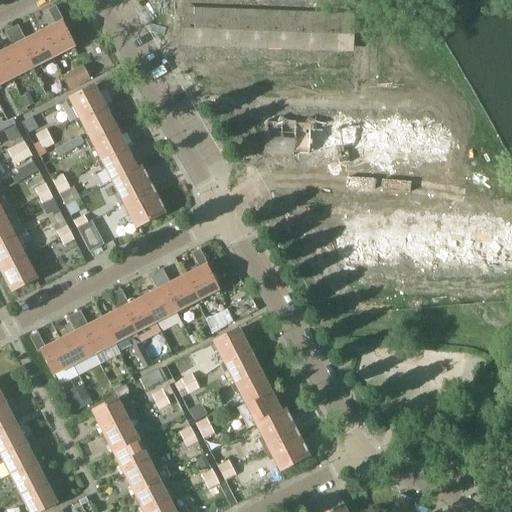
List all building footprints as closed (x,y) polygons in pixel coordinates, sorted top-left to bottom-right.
[(57,25),(41,33),(54,58),(75,47),(62,22),(64,21),(57,6),(49,10),(57,25)] [(13,28),(33,68),(54,58),(41,33),(27,40),(19,25),(13,28)] [(32,69),(33,68),(13,28),(6,32),(14,47),(0,53),(13,79),(25,73),(38,97),(42,105),(49,102),(32,69)] [(208,44),(205,95),(406,106),(406,103),(420,104),(423,56),(406,55),(406,63),(240,54),(240,45),(208,44)] [(0,85),(13,79),(0,53),(0,85)] [(83,66),(61,77),(69,91),(90,80),(83,66)] [(80,119),(105,106),(95,86),(70,99),(80,119)] [(29,94),(21,98),(26,108),(34,104),(29,94)] [(91,140),(116,127),(105,106),(80,119),(91,140)] [(37,130),(34,124),(31,118),(22,123),(28,135),(37,130)] [(0,132),(15,125),(12,119),(8,122),(7,121),(3,123),(1,119),(0,119),(0,132)] [(20,137),(15,126),(4,132),(10,143),(20,137)] [(101,160),(126,147),(116,127),(91,140),(101,160)] [(40,143),(50,137),(46,130),(36,135),(40,143)] [(55,150),(59,156),(84,143),(80,136),(55,150)] [(54,145),(50,137),(40,143),(44,150),(54,145)] [(11,158),(27,150),(23,143),(7,150),(11,158)] [(112,181),(137,168),(126,147),(101,160),(112,181)] [(31,158),(27,150),(11,158),(15,166),(25,161),(31,158)] [(33,164),(18,172),(22,180),(38,172),(33,164)] [(124,204),(153,189),(141,166),(137,168),(112,181),(124,204)] [(56,188),(66,183),(62,175),(52,180),(56,188)] [(70,190),(66,183),(56,188),(60,196),(70,190)] [(38,197),(49,191),(45,184),(34,189),(38,197)] [(165,213),(153,189),(124,204),(136,228),(165,213)] [(53,199),(49,191),(38,197),(42,205),(53,199)] [(66,207),(73,203),(80,200),(77,193),(62,201),(66,207)] [(0,219),(4,217),(15,212),(9,201),(0,206),(0,219)] [(310,213),(307,264),(508,275),(508,272),(511,272),(511,224),(508,224),(508,232),(342,223),(342,215),(310,213)] [(73,221),(77,229),(88,223),(83,216),(73,221)] [(0,245),(15,238),(4,217),(0,219),(0,245)] [(77,229),(89,253),(103,245),(91,222),(88,223),(77,229)] [(56,232),(59,239),(70,233),(67,226),(56,232)] [(63,246),(74,240),(70,233),(59,239),(63,246)] [(23,254),(15,238),(0,245),(0,269),(1,271),(26,259),(37,253),(32,244),(25,248),(27,252),(23,254)] [(186,276),(199,301),(219,290),(207,265),(209,264),(201,249),(193,253),(201,268),(186,276)] [(36,280),(26,259),(1,271),(12,293),(36,280)] [(199,301),(186,276),(171,283),(164,268),(158,271),(178,311),(199,301)] [(178,311),(158,271),(151,275),(159,290),(145,297),(158,322),(178,311)] [(158,322),(145,297),(130,304),(123,289),(116,293),(137,333),(158,322)] [(137,333),(116,293),(110,296),(118,311),(103,318),(116,343),(137,333)] [(116,343),(103,318),(89,326),(81,311),(75,314),(96,354),(116,343)] [(96,354),(75,314),(69,317),(77,332),(62,340),(75,364),(96,354)] [(224,362),(249,349),(239,329),(214,342),(224,362)] [(75,364),(62,340),(47,348),(39,333),(31,337),(39,352),(42,351),(54,375),(75,364)] [(235,382),(260,370),(249,349),(224,362),(235,382)] [(245,403),(270,391),(260,370),(235,382),(245,403)] [(184,387),(195,382),(191,374),(181,380),(184,387)] [(199,389),(195,382),(184,387),(188,395),(199,389)] [(151,395),(155,403),(166,397),(163,390),(151,395)] [(281,411),(270,391),(245,403),(246,404),(237,409),(248,429),(256,425),(256,424),(281,411)] [(166,397),(155,403),(159,411),(170,405),(166,397)] [(103,432),(128,419),(118,399),(93,411),(103,432)] [(0,428),(14,421),(4,401),(0,402),(0,428)] [(268,448),(297,433),(285,409),(281,411),(256,424),(256,425),(268,448)] [(103,432),(114,453),(139,440),(128,419),(103,432)] [(199,432),(210,426),(207,419),(196,424),(199,432)] [(0,454),(25,442),(14,421),(0,428),(0,454)] [(214,434),(210,426),(199,432),(203,439),(214,434)] [(179,433),(183,441),(194,435),(190,427),(179,433)] [(309,457),(297,433),(268,448),(280,472),(309,457)] [(194,435),(183,441),(187,448),(198,443),(194,435)] [(139,440),(114,453),(125,473),(149,461),(139,440)] [(0,454),(10,475),(35,463),(25,442),(0,454)] [(156,473),(149,461),(125,473),(135,494),(160,481),(170,477),(165,468),(156,473)] [(228,461),(217,466),(221,474),(232,468),(228,461)] [(21,496),(46,483),(35,463),(10,475),(21,496)] [(221,474),(225,481),(235,476),(232,468),(221,474)] [(200,475),(204,482),(215,477),(212,469),(200,475)] [(208,490),(219,484),(215,477),(204,482),(208,490)] [(150,511),(171,502),(160,481),(135,494),(144,511),(150,511)] [(41,511),(57,504),(46,483),(21,496),(29,511),(41,511)] [(176,511),(175,511),(171,502),(150,511),(189,511),(187,507),(176,511)]
